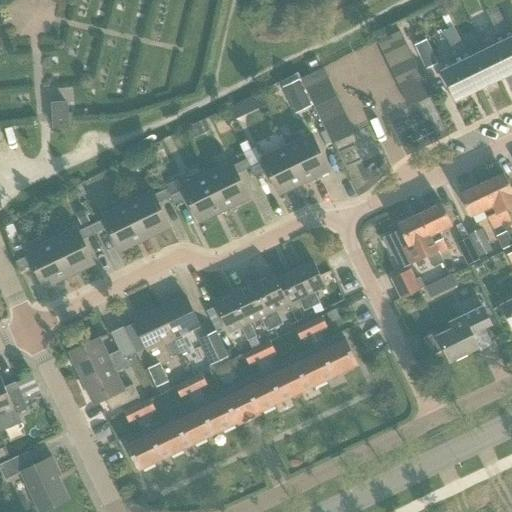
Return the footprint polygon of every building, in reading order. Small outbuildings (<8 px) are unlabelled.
[(510,22),(511,20),(511,0),(507,0),(503,2),(510,22)] [(511,50),(511,28),(507,31),(495,7),(491,9),(511,50)] [(499,79),(511,72),(511,50),(491,9),(487,11),(499,35),(493,38),(497,46),(486,52),(499,79)] [(448,30),(477,89),(499,79),(486,52),(475,57),(471,49),(465,52),(453,28),(448,30)] [(455,100),(477,89),(448,30),(445,32),(456,56),(451,59),(455,67),(443,73),(455,100)] [(378,42),(383,53),(405,43),(400,32),(378,42)] [(426,40),(415,45),(424,65),(435,60),(426,40)] [(410,54),(405,43),(383,53),(388,64),(410,54)] [(388,64),(394,75),(415,64),(410,54),(388,64)] [(394,75),(399,85),(420,75),(415,64),(394,75)] [(307,90),(329,79),(323,68),(302,79),(307,90)] [(399,85),(404,96),(426,85),(420,75),(399,85)] [(329,79),(307,90),(312,101),(334,90),(329,79)] [(283,88),(296,115),(313,107),(300,80),(283,88)] [(426,85),(404,96),(409,107),(431,97),(426,85)] [(334,90),(312,101),(318,111),(339,101),(334,90)] [(250,113),(267,105),(262,94),(245,102),(250,113)] [(339,101),(318,111),(323,122),(345,112),(339,101)] [(72,113),(68,114),(67,103),(53,104),(54,127),(68,126),(73,125),(72,113)] [(391,134),(429,123),(422,104),(385,115),(391,134)] [(345,112),(323,122),(328,133),(350,122),(345,112)] [(355,133),(350,122),(328,133),(333,144),(355,133)] [(330,171),(312,135),(287,147),(305,183),(330,171)] [(287,147),(262,159),(264,162),(250,168),(255,177),(268,171),(279,195),(305,183),(287,147)] [(233,165),(232,162),(207,174),(224,211),(250,199),(238,174),(251,168),(247,159),(233,165)] [(511,206),(511,188),(504,173),(482,184),(502,225),(511,220),(505,209),(511,206)] [(224,211),(207,174),(182,186),(184,190),(171,196),(170,196),(171,197),(175,205),(188,198),(199,223),(224,211)] [(482,184),(460,195),(471,217),(484,210),(493,229),(502,225),(482,184)] [(75,189),(80,200),(88,195),(83,185),(75,189)] [(171,197),(170,196),(171,196),(168,188),(154,195),(153,191),(128,204),(145,240),(170,228),(159,203),(171,197)] [(440,255),(448,250),(439,232),(453,225),(442,203),(420,214),(440,255)] [(128,204),(103,216),(104,219),(92,225),(96,234),(109,228),(120,252),(145,240),(128,204)] [(440,255),(420,214),(398,225),(401,231),(385,239),(392,254),(394,253),(401,268),(428,255),(433,267),(443,262),(440,255)] [(92,225),(79,231),(77,228),(52,240),(70,276),(95,264),(83,240),(96,234),(92,225)] [(470,236),(482,258),(494,252),(482,230),(470,236)] [(498,237),(504,251),(511,247),(511,240),(508,232),(498,237)] [(480,260),(469,238),(457,243),(467,266),(480,260)] [(45,289),(70,276),(52,240),(27,252),(29,256),(16,262),(20,270),(33,264),(45,289)] [(312,307),(320,303),(315,292),(326,286),(314,261),(295,270),(312,307)] [(305,311),(312,307),(295,270),(277,279),(289,304),(299,299),(305,311)] [(392,280),(402,300),(426,288),(422,279),(417,281),(412,270),(392,280)] [(289,304),(277,279),(273,271),(253,281),(276,327),(284,324),(277,310),(289,304)] [(268,331),(276,327),(253,281),(234,290),(250,323),(261,317),(268,331)] [(257,337),(250,323),(234,290),(214,300),(229,333),(242,327),(248,341),(257,337)] [(200,327),(186,296),(159,308),(181,353),(189,349),(182,335),(200,327)] [(511,300),(502,305),(511,325),(511,300)] [(450,362),(479,348),(472,334),(491,325),(483,307),(450,323),(453,329),(439,335),(437,332),(424,338),(432,355),(444,349),(450,362)] [(159,308),(134,320),(148,351),(166,343),(173,357),(181,353),(159,308)] [(336,310),(328,314),(332,322),(340,318),(336,310)] [(322,316),(295,329),(300,339),(327,326),(322,316)] [(100,338),(69,352),(82,378),(127,357),(136,353),(124,327),(111,333),(120,351),(109,356),(100,338)] [(219,333),(203,341),(213,363),(229,355),(219,333)] [(318,368),(323,366),(330,379),(359,365),(346,339),(312,356),(318,368)] [(270,341),(244,353),(249,364),(275,351),(270,341)] [(330,379),(323,366),(318,368),(312,356),(282,370),(288,383),(283,385),(289,399),(330,379)] [(127,357),(82,378),(94,405),(106,399),(125,390),(124,389),(116,372),(131,365),(127,357)] [(149,369),(158,388),(170,383),(161,364),(149,369)] [(289,399),(283,385),(288,383),(282,370),(248,387),(260,412),(289,399)] [(201,373),(175,386),(181,397),(207,384),(201,373)] [(0,375),(0,415),(14,409),(16,414),(28,409),(24,401),(21,393),(16,381),(5,386),(0,375)] [(32,376),(17,382),(21,393),(24,401),(40,394),(32,376)] [(140,397),(133,384),(124,389),(125,390),(106,399),(111,411),(140,397)] [(256,417),(261,414),(260,412),(248,387),(225,398),(238,423),(238,425),(244,423),(256,417)] [(150,398),(124,410),(129,422),(155,409),(150,398)] [(197,427),(202,424),(209,437),(238,423),(225,398),(191,414),(197,427)] [(167,441),(162,444),(168,457),(209,437),(202,424),(197,427),(191,414),(161,429),(167,441)] [(168,457),(162,444),(167,441),(161,429),(127,445),(139,471),(168,457)] [(57,476),(61,475),(53,457),(34,466),(28,452),(0,465),(0,467),(6,480),(22,472),(40,510),(67,497),(57,476)]
